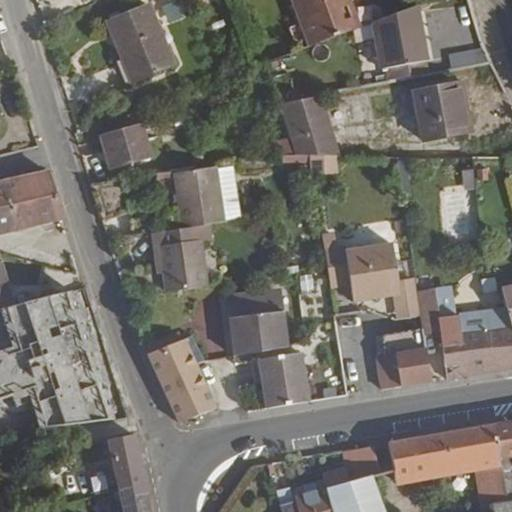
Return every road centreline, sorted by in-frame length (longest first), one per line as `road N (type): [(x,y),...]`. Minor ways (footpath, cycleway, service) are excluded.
road 1 (unclassified): [(61,156),(161,447),(187,478)]
road 2 (primary): [(511,393),(265,430),(229,442),(187,478)]
road 3 (unclassified): [(13,0),(61,156)]
